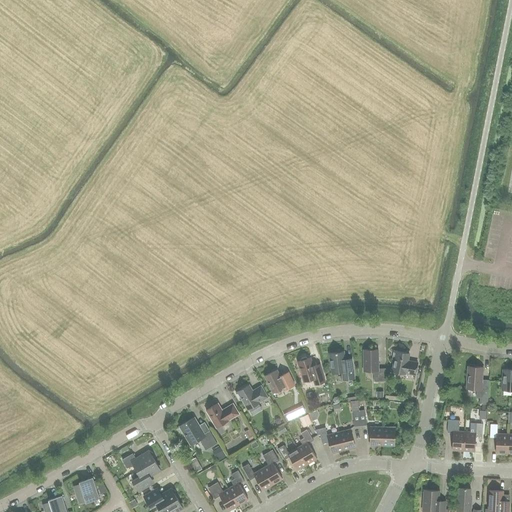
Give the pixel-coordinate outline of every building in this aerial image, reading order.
[(378,368),(378,349),(363,350),(363,371),(374,371),(374,382),(386,381),(385,368),(378,368)] [(329,353),(331,373),(342,372),(343,380),(354,378),(353,363),(346,364),(344,351),(329,353)] [(394,351),(392,359),(394,360),(392,371),(405,374),(405,373),(415,375),(418,362),(408,360),(409,354),(394,351)] [(306,358),(305,357),(301,358),(301,360),(301,361),(297,362),(303,382),(313,379),(314,385),(325,381),(320,364),(313,366),(311,358),(307,359),(306,358)] [(482,380),(483,367),(475,367),(475,365),(469,365),(469,366),(467,366),(466,389),(477,389),(476,397),(488,398),(489,380),(482,380)] [(511,369),(503,369),(502,390),(511,390),(511,369)] [(285,389),(295,385),(288,372),(280,376),(277,370),(265,376),(273,393),(284,388),(285,389)] [(249,385),(236,393),(240,400),(242,399),(248,409),(249,409),(252,415),(262,410),(259,403),(259,402),(267,397),(261,386),(255,389),(256,390),(253,392),(249,385)] [(329,395),(321,397),(322,403),(331,401),(329,395)] [(358,410),(357,400),(351,401),(352,411),(354,426),(360,426),(359,410),(358,410)] [(404,410),(405,402),(390,401),(389,408),(404,410)] [(228,420),(239,414),(233,403),(222,410),(218,403),(206,410),(216,428),(228,421),(228,420)] [(287,422),(306,412),(302,405),(283,415),(287,422)] [(309,413),(313,421),(317,419),(319,414),(317,410),(309,413)] [(308,414),(302,417),(306,426),(311,423),(308,414)] [(217,443),(204,422),(198,426),(193,418),(180,425),(185,433),(184,434),(191,445),(199,440),(206,450),(217,443)] [(452,450),(463,451),(465,431),(459,431),(459,420),(448,420),(447,432),(453,433),(452,450)] [(475,452),(476,436),(482,437),(483,424),(476,423),(475,432),(465,431),(463,451),(475,452)] [(496,453),(507,453),(508,434),(497,434),(497,424),(490,424),(490,437),(496,437),(496,453)] [(325,427),(318,429),(320,436),(327,435),(325,427)] [(370,446),(382,446),(383,427),(371,427),(370,446)] [(383,427),(382,446),(394,446),(395,427),(383,427)] [(313,441),(307,429),(301,433),(304,438),(300,440),(303,444),(297,448),(307,464),(317,458),(308,444),(313,441)] [(350,429),(339,432),(343,450),(355,447),(350,429)] [(327,435),(329,442),(332,453),(343,450),(339,432),(327,435)] [(287,453),(288,453),(284,445),(278,449),(284,460),(289,456),(287,453)] [(220,446),(215,449),(219,457),(216,458),(218,461),(226,456),(220,446)] [(287,453),(289,456),(297,470),(307,464),(297,448),(288,453),(287,453)] [(134,466),(137,471),(155,460),(152,455),(153,453),(148,450),(146,452),(135,459),(132,453),(122,460),(127,468),(134,466)] [(268,465),(263,468),(273,485),(283,479),(274,464),(279,461),(272,450),(263,455),(268,465)] [(139,492),(151,485),(147,478),(158,471),(161,471),(160,465),(158,465),(155,460),(137,471),(140,476),(132,480),(139,492)] [(273,485),(263,468),(254,473),(248,464),(242,467),(250,480),(255,477),(263,490),(273,485)] [(234,485),(228,488),(238,505),(248,499),(239,484),(244,481),(238,471),(232,474),(235,479),(231,481),(234,485)] [(74,488),(79,503),(85,501),(86,502),(93,500),(93,499),(99,497),(95,486),(94,481),(93,478),(94,477),(94,476),(74,488)] [(238,505),(228,488),(223,491),(218,482),(208,488),(214,499),(220,496),(228,511),(238,505)] [(175,491),(170,488),(169,490),(158,497),(155,491),(144,497),(149,505),(156,504),(159,509),(177,498),(174,493),(175,491)] [(470,489),(459,488),(459,496),(457,496),(456,511),(465,511),(470,511),(471,497),(470,497),(470,489)] [(439,491),(424,490),(422,511),(432,511),(449,511),(449,509),(446,509),(447,500),(439,500),(439,491)] [(508,511),(509,504),(502,504),(503,491),(489,490),(488,509),(485,509),(484,511),(508,511)] [(43,506),(45,511),(66,511),(62,496),(63,495),(63,494),(43,506)] [(161,511),(175,511),(180,509),(183,509),(182,503),(180,503),(177,498),(159,509),(161,511)] [(135,499),(129,502),(132,508),(138,505),(135,499)]
